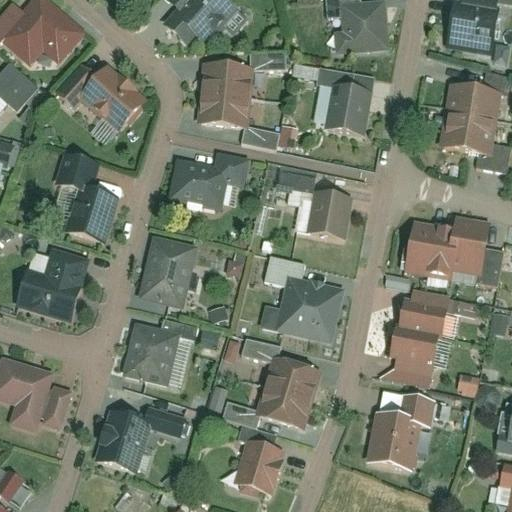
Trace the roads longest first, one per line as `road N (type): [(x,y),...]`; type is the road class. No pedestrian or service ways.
road 1 (residential): [(80,0),(156,69),(168,109),(103,363)]
road 2 (residential): [(395,186),(334,434),(304,511)]
road 3 (residential): [(416,0),(395,186)]
road 4 (residential): [(103,363),(60,511)]
road 5 (residential): [(395,186),(511,219)]
